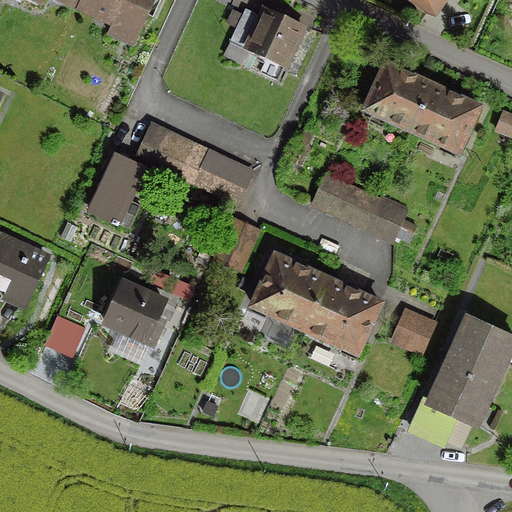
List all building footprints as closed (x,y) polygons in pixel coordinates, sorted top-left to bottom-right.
[(57,0),(77,9),(80,0),(57,0)] [(80,0),(77,9),(132,34),(128,43),(129,44),(133,35),(135,35),(150,0),(80,0)] [(263,10),(257,23),(241,15),(240,16),(231,12),(226,24),(235,28),(222,56),(242,65),(248,51),(265,59),(260,71),(276,78),(281,66),(282,67),(300,27),(263,10)] [(400,71),(399,72),(383,65),(363,110),(409,131),(430,86),(413,79),(414,78),(400,71)] [(447,93),(446,94),(430,86),(409,131),(456,153),(476,108),(461,101),(461,99),(447,93)] [(511,117),(508,116),(501,134),(511,138),(511,117)] [(140,168),(144,161),(150,165),(164,136),(148,128),(134,157),(136,158),(133,164),(113,155),(112,157),(88,211),(111,222),(110,224),(115,227),(116,224),(127,230),(138,206),(126,200),(140,170),(141,171),(141,169),(140,168)] [(178,142),(164,136),(150,165),(164,171),(178,142)] [(178,177),(192,149),(178,142),(164,171),(178,177)] [(205,155),(192,149),(178,177),(192,184),(205,155)] [(220,162),(205,155),(192,184),(206,191),(220,162)] [(234,168),(220,162),(206,191),(220,197),(234,168)] [(234,168),(220,197),(233,203),(246,174),(234,168)] [(337,182),(323,176),(310,203),(324,209),(337,182)] [(350,188),(337,182),(324,209),(337,215),(350,188)] [(363,194),(350,188),(337,215),(351,221),(363,194)] [(377,200),(363,194),(351,221),(364,227),(377,200)] [(404,213),(377,200),(364,227),(391,240),(404,213)] [(247,273),(261,245),(235,232),(221,261),(247,273)] [(0,290),(4,293),(2,297),(6,299),(22,306),(44,259),(0,238),(0,290)] [(293,264),(293,265),(273,256),(250,306),(302,330),(325,280),(307,271),(307,270),(293,264)] [(186,286),(166,277),(161,289),(181,298),(186,286)] [(343,288),(325,280),(302,330),(354,354),(377,304),(357,295),(358,294),(344,287),(343,288)] [(156,317),(162,303),(120,284),(102,322),(128,334),(131,328),(145,334),(142,340),(151,344),(162,320),(156,317)] [(403,312),(391,340),(418,353),(431,325),(403,312)] [(429,403),(424,400),(410,431),(440,445),(443,440),(457,447),(468,423),(475,426),(475,425),(468,421),(476,404),(479,405),(500,360),(497,358),(506,339),(511,341),(511,339),(467,319),(429,403)]
